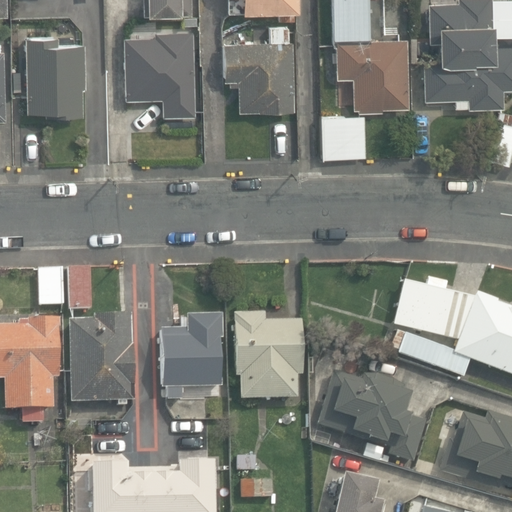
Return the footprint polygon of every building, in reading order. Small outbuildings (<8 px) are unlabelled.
[(183,15),(191,15),(190,0),(143,0),(144,16),(148,15),(149,18),(183,16),(183,15)] [(225,0),(225,13),(276,12),(276,21),(293,21),(292,0),(225,0)] [(359,107),(359,112),(381,111),(381,108),(407,107),(406,37),(370,37),(368,0),(331,0),(332,45),(335,45),(336,78),(352,78),(353,107),(359,107)] [(467,106),(467,107),(503,106),(502,89),(511,88),(511,33),(493,34),(493,23),(491,0),(457,0),(458,1),(428,2),(429,41),(437,41),(437,59),(423,60),(423,62),(424,99),(453,98),(453,106),(467,106)] [(238,84),(238,110),(294,109),(293,41),(289,41),(288,26),(269,27),(269,41),(224,42),(225,80),(228,80),(228,85),(238,84)] [(162,98),(162,114),(194,114),(192,30),(153,31),(153,35),(123,36),(123,37),(124,98),(162,98)] [(61,119),(64,119),(67,119),(69,118),(71,117),(72,115),(83,115),(82,87),(84,87),(83,43),(58,43),(58,37),(25,37),(26,111),(45,111),(46,116),(56,115),(57,117),(59,118),(61,119)] [(507,162),(511,162),(511,113),(498,110),(486,159),(506,164),(507,162)] [(320,115),(321,157),(365,156),(364,114),(320,115)] [(37,268),(38,304),(63,304),(62,267),(37,268)] [(69,267),(69,307),(91,307),(90,267),(69,267)] [(468,359),(511,375),(511,308),(497,303),(498,301),(475,292),(473,296),(444,290),(446,281),(426,277),(425,284),(403,280),(392,324),(457,339),(453,349),(389,325),(382,346),(463,377),(468,359)] [(68,320),(70,401),(132,399),(132,391),(135,391),(134,344),(131,344),(130,312),(92,313),(92,319),(68,320)] [(236,376),(237,400),(294,399),(294,375),(299,375),(298,320),(262,321),(261,313),(231,313),(232,376),(236,376)] [(166,387),(166,399),(182,399),(182,386),(222,386),(220,314),(186,315),(186,317),(186,327),(159,327),(160,387),(166,387)] [(21,408),(21,422),(43,421),(43,407),(53,407),(53,377),(60,377),(59,317),(19,318),(20,325),(0,325),(0,377),(4,378),(5,409),(21,408)] [(361,376),(334,368),(318,421),(368,436),(363,453),(380,458),(384,445),(389,447),(388,452),(413,459),(426,416),(404,410),(409,391),(403,389),(405,383),(392,379),(393,376),(376,371),(375,374),(363,371),(361,376)] [(511,419),(484,411),(482,417),(460,410),(452,437),(446,435),(435,472),(511,494),(511,419)] [(237,469),(255,469),(255,456),(237,456),(237,469)] [(89,464),(89,511),(212,511),(212,461),(204,461),(204,458),(184,459),(184,462),(177,462),(177,465),(126,466),(126,464),(117,464),(117,461),(97,462),(97,464),(89,464)] [(381,511),(383,505),(379,504),(380,502),(371,500),(375,481),(341,473),(331,511),(381,511)] [(270,478),(256,479),(256,496),(271,496),(270,478)] [(240,479),(240,498),(256,498),(255,479),(240,479)]
